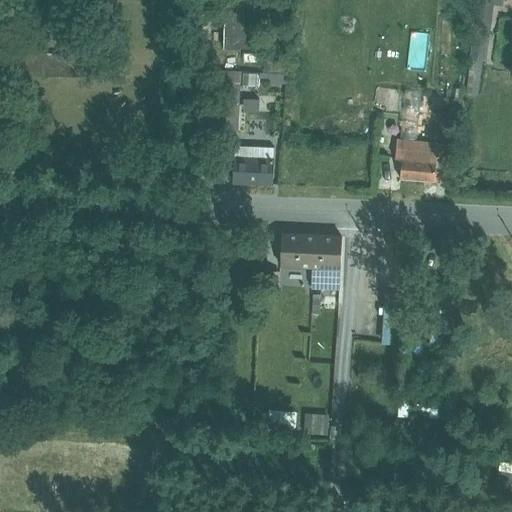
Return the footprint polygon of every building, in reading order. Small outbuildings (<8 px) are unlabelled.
[(224,0),(224,49),(253,50),(254,21),(263,21),(264,10),(254,9),(254,0),(224,0)] [(478,0),(466,94),(478,96),(483,62),(487,62),(494,6),(503,7),(503,0),(478,0)] [(285,7),(266,7),(266,53),(285,53),(285,7)] [(408,33),(406,70),(425,71),(427,34),(408,33)] [(10,53),(9,76),(100,77),(100,54),(10,53)] [(263,53),(263,73),(285,73),(285,53),(266,53),(263,53)] [(218,71),(213,130),(238,132),(243,73),(218,71)] [(241,95),(240,113),(257,114),(258,96),(241,95)] [(401,180),(449,184),(460,101),(443,98),(437,143),(398,139),(395,160),(402,160),(401,180)] [(248,122),(245,134),(261,138),(264,126),(248,122)] [(233,183),(273,185),(274,159),(260,159),(259,152),(248,152),(248,158),(234,157),(234,167),(228,166),(227,176),(233,176),(233,183)] [(311,289),(340,290),(342,238),(283,235),(281,268),(312,269),(311,289)] [(395,347),(399,293),(388,293),(387,304),(384,303),(381,346),(395,347)] [(404,321),(428,322),(429,303),(405,302),(404,321)] [(432,326),(430,346),(451,347),(451,327),(432,326)] [(380,387),(379,398),(393,399),(394,372),(380,371),(379,387),(380,387)] [(411,388),(400,387),(398,417),(444,419),(445,407),(411,406),(411,388)] [(297,413),(268,411),(267,432),(295,434),(297,413)] [(329,416),(304,414),(303,434),(328,436),(329,416)]
